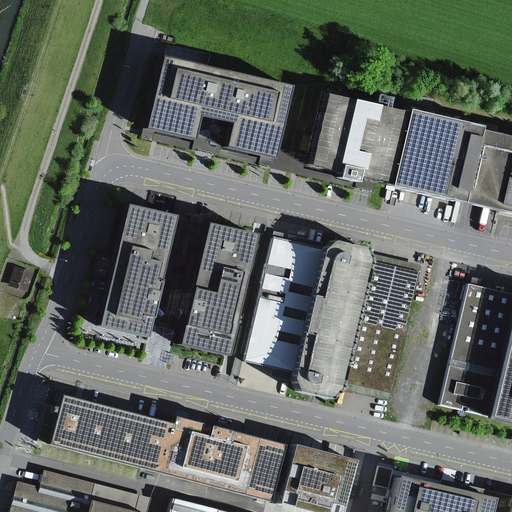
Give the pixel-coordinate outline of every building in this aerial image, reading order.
[(294,85),(164,55),(147,129),(196,140),(201,116),(232,123),(227,147),(277,159),(294,85)] [(323,94),(306,166),(337,173),(336,178),(355,182),(356,178),(387,185),(404,112),(384,108),(387,98),(374,95),(371,105),(323,94)] [(511,137),(478,130),(479,126),(405,109),(404,112),(387,185),(511,214),(511,137)] [(176,218),(177,214),(128,203),(99,325),(149,337),(152,321),(176,218)] [(186,319),(208,225),(176,218),(152,321),(167,324),(183,328),(186,319)] [(229,356),(258,234),(208,222),(208,225),(186,319),(183,328),(180,344),(229,356)] [(256,301),(306,313),(321,249),(272,237),(256,301)] [(331,239),(321,249),(306,313),(292,372),(291,377),(296,390),(330,398),(340,389),(341,383),(355,324),(369,262),(370,260),(366,248),(331,239)] [(355,324),(405,336),(419,273),(392,267),(369,262),(355,324)] [(34,273),(15,266),(8,286),(27,293),(34,273)] [(490,417),(511,320),(511,294),(466,284),(439,405),(460,410),(461,407),(463,407),(466,408),(465,411),(490,417)] [(306,313),(256,301),(243,361),(292,372),(306,313)] [(511,423),(511,320),(490,417),(489,418),(511,423)] [(405,336),(355,324),(341,383),(391,394),(405,336)] [(173,425),(61,396),(58,407),(47,404),(44,416),(38,441),(268,501),(282,446),(174,418),(173,425)] [(292,446),(277,503),(312,511),(338,511),(352,462),(292,446)] [(393,470),(378,467),(374,485),(388,489),(393,470)] [(41,488),(18,482),(10,511),(147,511),(151,499),(45,471),(41,488)] [(394,475),(385,511),(456,511),(463,485),(441,480),(440,485),(394,475)] [(490,511),(495,492),(463,485),(456,511),(490,511)] [(226,511),(175,499),(171,511),(226,511)]
